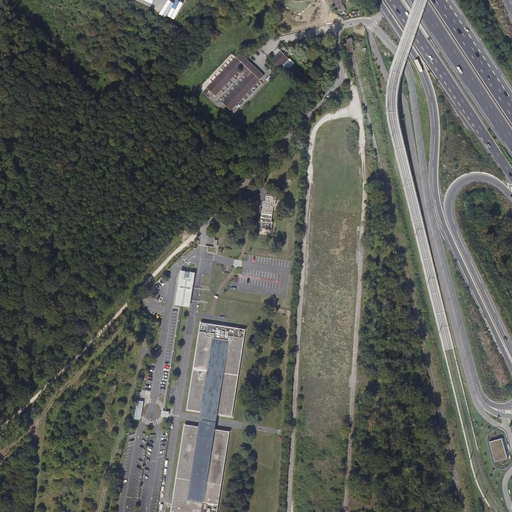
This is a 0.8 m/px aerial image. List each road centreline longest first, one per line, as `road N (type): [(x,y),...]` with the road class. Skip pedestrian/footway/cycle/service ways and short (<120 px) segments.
road 1 (unclassified): [(332,26),(367,22),(407,70),(430,210),(476,383),(489,406),(511,410)]
road 2 (motorway): [(378,0),(429,86),(442,219),(511,369)]
road 3 (track): [(207,221),(0,430)]
road 4 (unclassified): [(332,26),(339,72),(333,89),(207,221)]
road 5 (motorway): [(511,352),(448,208),(458,182),(473,176),(494,179),(511,195)]
road 6 (motorway): [(388,0),(511,180)]
road 7 (motorway): [(420,0),(511,138)]
road 8 (motorway): [(511,106),(439,0)]
